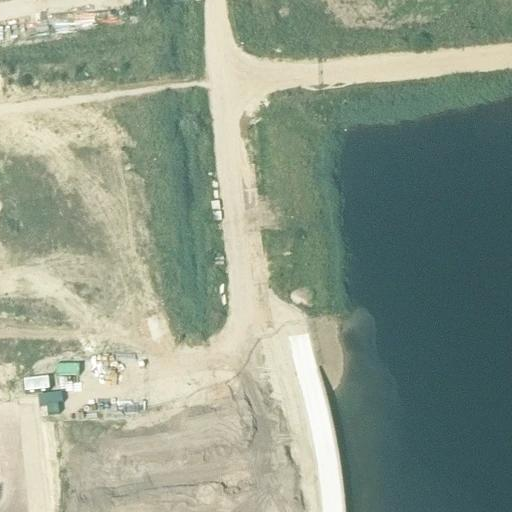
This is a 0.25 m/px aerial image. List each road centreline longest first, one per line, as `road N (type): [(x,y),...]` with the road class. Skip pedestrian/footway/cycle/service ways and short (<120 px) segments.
road 1 (residential): [(12,511),(2,383),(249,357)]
road 2 (unclassified): [(249,357),(216,0)]
road 3 (track): [(226,84),(511,53)]
road 4 (track): [(226,84),(0,106)]
